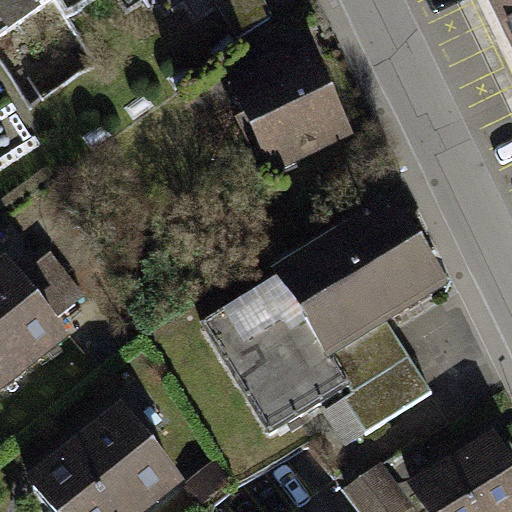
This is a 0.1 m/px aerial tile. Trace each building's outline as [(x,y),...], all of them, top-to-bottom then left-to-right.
[(29,0),(38,12),(54,2),(67,22),(100,0),(29,0)] [(223,0),(243,41),(278,24),(267,0),(223,0)] [(511,0),(480,0),(511,62),(511,0)] [(248,90),(235,96),(272,174),(349,137),(312,59),(299,66),(293,53),(242,77),(248,90)] [(444,288),(395,209),(288,275),(337,354),(380,327),(444,288)] [(26,276),(57,317),(82,298),(51,257),(26,276)] [(0,385),(60,338),(8,273),(0,279),(0,385)] [(402,362),(380,327),(337,354),(288,275),(203,328),(270,436),(348,388),(354,397),(344,404),(365,437),(431,396),(408,358),(402,362)] [(124,417),(33,490),(50,511),(142,511),(178,484),(124,417)] [(511,511),(511,473),(495,445),(416,493),(428,511),(511,511)] [(191,488),(204,504),(227,486),(215,470),(191,488)] [(350,493),(365,511),(404,511),(375,474),(350,493)]
